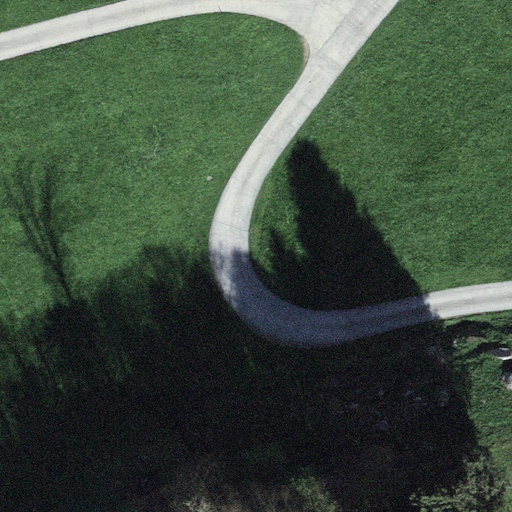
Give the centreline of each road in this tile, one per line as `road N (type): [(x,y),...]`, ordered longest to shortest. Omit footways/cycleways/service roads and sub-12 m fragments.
road 1 (residential): [(354,32),(239,194),(229,242),(239,284),(272,316),(316,330),(511,296)]
road 2 (unknown): [(292,326),(376,411),(511,471)]
road 3 (residential): [(0,46),(210,0)]
